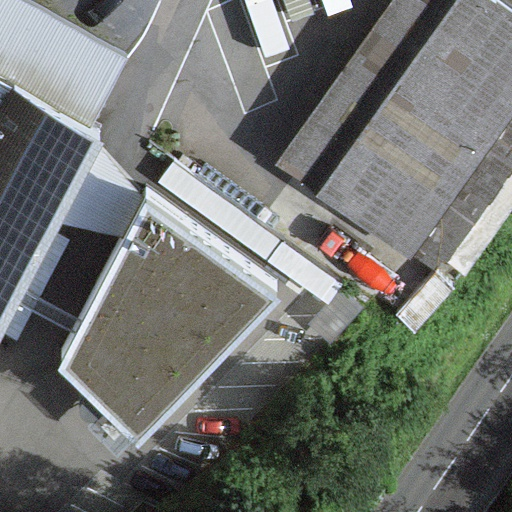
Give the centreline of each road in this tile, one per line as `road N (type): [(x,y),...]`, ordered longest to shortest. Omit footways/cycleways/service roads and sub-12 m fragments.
road 1 (residential): [(193,0),(0,450)]
road 2 (tertiary): [(511,376),(418,511)]
